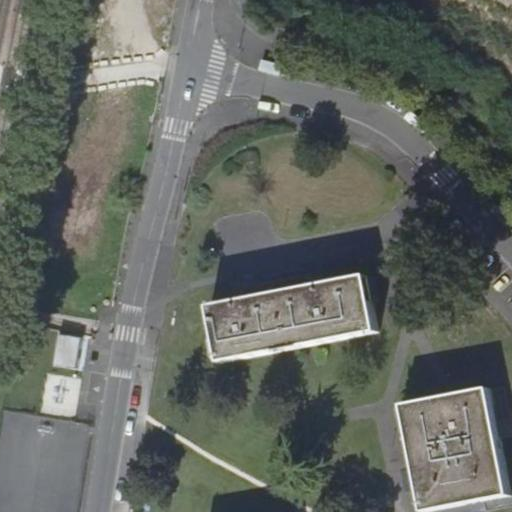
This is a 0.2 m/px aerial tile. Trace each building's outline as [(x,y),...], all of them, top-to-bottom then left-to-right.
[(297,291),(315,287),(313,275),(295,278),(297,291)] [(369,277),(315,287),(297,291),(295,278),(265,284),(267,297),(247,300),(213,307),(224,362),(380,333),(369,277)] [(244,287),(247,300),(267,297),(265,284),(244,287)] [(77,368),(80,338),(57,335),(53,365),(77,368)] [(427,508),(511,492),(511,490),(493,389),(407,406),(427,508)] [(511,492),(427,508),(427,511),(432,511),(511,497),(511,492)]
